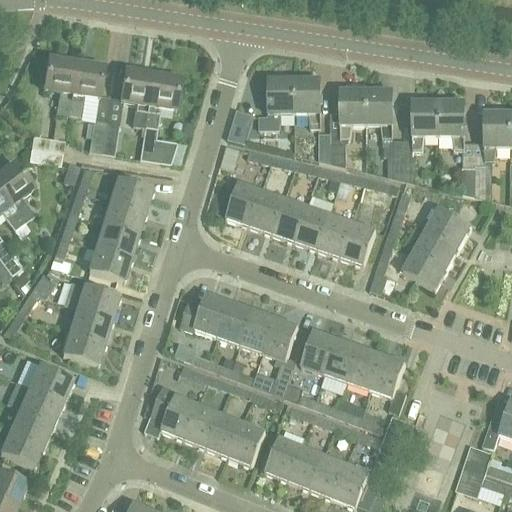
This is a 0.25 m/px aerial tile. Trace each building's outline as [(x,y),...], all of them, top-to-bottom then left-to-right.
[(69,120),(77,67),(49,63),(44,95),(60,97),(56,118),(69,120)] [(105,71),(77,67),(69,120),(81,122),(84,101),(100,103),(105,71)] [(144,132),(152,78),(140,76),(141,70),(127,68),(126,74),(124,73),(119,106),(135,108),(132,130),(144,132)] [(152,78),(144,132),(154,133),(157,111),(176,114),(181,82),(152,78)] [(295,119),(294,84),(269,84),(269,122),(256,122),(256,151),(269,154),(269,150),(279,150),(279,133),(281,119),(295,119)] [(294,84),(295,119),(308,119),(312,133),(320,133),(320,84),(294,84)] [(366,130),(366,95),(340,96),(341,144),(352,144),(353,130),(366,130)] [(366,95),(366,130),(381,130),(384,145),(393,144),(392,95),(366,95)] [(438,141),(438,107),(434,107),(434,104),(430,101),(423,101),(420,104),(420,107),(412,107),(412,155),(423,155),(425,141),(438,141)] [(444,106),(438,107),(438,141),(452,141),(455,155),(465,155),(465,106),(458,106),(458,103),(444,103),(444,106)] [(252,121),(237,116),(234,125),(249,130),(252,121)] [(510,152),(510,117),(484,118),(485,167),(495,166),(496,152),(510,152)] [(100,159),(105,128),(93,126),(88,157),(100,159)] [(105,128),(100,159),(112,161),(117,129),(105,128)] [(330,168),(331,149),(331,139),(319,139),(319,166),(330,168)] [(34,141),(32,153),(62,158),(64,145),(34,141)] [(160,155),(153,153),(154,143),(142,142),(139,165),(158,168),(160,155)] [(346,149),(331,149),(330,168),(346,172),(346,149)] [(62,158),(32,153),(30,166),(60,171),(62,158)] [(269,170),(272,161),(250,156),(248,164),(269,170)] [(296,167),(272,161),(269,170),(293,175),(296,167)] [(402,185),(402,161),(388,161),(388,181),(402,185)] [(402,161),(402,185),(415,188),(415,161),(402,161)] [(0,176),(0,194),(23,226),(33,219),(20,202),(34,192),(14,166),(0,176)] [(319,172),(296,167),(293,175),(316,181),(319,172)] [(474,172),(474,201),(487,204),(487,170),(474,170),(474,172)] [(343,177),(319,172),(316,181),(340,186),(343,177)] [(474,201),(474,172),(462,172),(463,199),(474,201)] [(76,196),(85,199),(93,176),(84,173),(76,196)] [(366,183),(343,177),(340,186),(364,192),(366,183)] [(110,206),(145,217),(152,193),(151,193),(117,183),(110,206)] [(392,189),(366,183),(364,192),(390,198),(392,189)] [(248,232),(261,196),(237,188),(225,223),(225,222),(224,224),(248,232)] [(23,226),(0,194),(0,217),(13,234),(23,226)] [(85,199),(76,196),(69,219),(77,222),(85,199)] [(261,196),(248,232),(271,239),(283,203),(261,196)] [(403,198),(395,220),(403,223),(411,200),(403,198)] [(283,203),(271,239),(294,247),(306,211),(283,203)] [(145,217),(110,206),(102,229),(138,240),(145,217)] [(306,211),(294,247),(317,255),(329,219),(306,211)] [(426,234),(460,252),(472,230),(471,230),(438,212),(426,234)] [(69,219),(61,242),(69,245),(77,222),(69,219)] [(352,227),(329,219),(317,255),(339,263),(352,227)] [(395,220),(387,243),(395,246),(403,223),(395,220)] [(375,235),(352,227),(339,263),(363,271),(363,270),(375,235)] [(138,240),(102,229),(95,253),(130,263),(138,240)] [(460,252),(426,234),(415,255),(448,273),(460,252)] [(69,245),(61,242),(54,264),(62,267),(69,245)] [(395,246),(387,243),(379,265),(376,276),(384,278),(395,246)] [(0,247),(0,265),(10,279),(19,291),(29,283),(20,271),(22,271),(3,245),(0,247)] [(130,263),(95,253),(88,276),(122,287),(123,287),(130,263)] [(448,273),(415,255),(402,277),(434,294),(434,295),(435,295),(448,273)] [(0,286),(10,279),(0,265),(0,286)] [(31,296),(38,301),(50,283),(43,279),(31,296)] [(76,313),(111,323),(118,300),(117,299),(117,300),(84,289),(76,313)] [(31,296),(17,318),(24,323),(38,301),(31,296)] [(217,342),(229,306),(206,298),(205,299),(206,299),(194,334),(217,342)] [(229,306),(217,342),(240,350),(252,314),(229,306)] [(111,323),(76,313),(69,336),(104,347),(111,323)] [(252,314),(240,350),(263,358),(275,322),(252,314)] [(24,323),(17,318),(3,339),(11,344),(24,323)] [(299,330),(275,322),(263,358),(286,366),(298,331),(298,332),(299,330)] [(324,379),(336,343),(313,335),(313,336),(313,337),(301,371),(324,379)] [(104,347),(69,336),(62,360),(95,370),(95,371),(96,371),(104,347)] [(359,351),(336,343),(324,379),(347,387),(359,351)] [(359,351),(347,387),(370,395),(383,359),(359,351)] [(206,374),(209,365),(187,357),(184,366),(206,374)] [(406,368),(383,359),(370,395),(391,402),(387,413),(400,417),(407,396),(397,393),(405,369),(406,369),(406,368)] [(209,365),(206,374),(229,382),(232,374),(209,365)] [(29,392),(63,406),(73,383),(72,383),(39,369),(29,392)] [(204,396),(207,388),(210,380),(183,370),(177,386),(204,396)] [(256,382),(232,374),(229,382),(253,391),(256,382)] [(232,389),(210,380),(207,388),(229,396),(232,389)] [(256,382),(253,391),(283,402),(289,384),(278,381),(275,390),(256,382)] [(255,397),(232,389),(229,396),(252,405),(255,397)] [(29,392),(20,414),(54,428),(63,406),(29,392)] [(255,397),(252,405),(276,414),(278,406),(255,397)] [(312,413),(315,405),(294,397),(291,405),(312,413)] [(184,446),(198,411),(175,402),(162,435),(161,435),(161,436),(184,446)] [(511,443),(511,404),(510,404),(510,405),(510,406),(506,416),(495,412),(482,450),(495,455),(500,440),(511,443)] [(338,413),(315,405),(312,413),(335,422),(338,413)] [(220,420),(198,411),(184,446),(207,454),(220,420)] [(312,428),(315,419),(293,411),(289,420),(312,428)] [(338,413),(335,422),(358,430),(361,422),(338,413)] [(20,414),(10,436),(44,450),(54,428),(20,414)] [(361,422),(358,430),(382,440),(386,432),(383,431),(385,424),(365,416),(362,423),(361,422)] [(337,428),(315,419),(312,428),(334,436),(337,428)] [(220,420),(207,454),(229,463),(243,428),(220,420)] [(393,420),(388,431),(409,440),(414,428),(393,420)] [(266,437),(243,428),(229,463),(252,472),(253,471),(252,471),(266,437)] [(360,436),(337,428),(334,436),(356,445),(360,436)] [(409,440),(388,431),(384,442),(405,450),(409,440)] [(44,450),(10,436),(0,459),(33,473),(34,474),(44,450)] [(383,444),(360,436),(356,445),(380,453),(383,444)] [(384,442),(383,444),(380,453),(401,461),(405,450),(384,442)] [(288,487),(302,452),(279,443),(266,477),(265,476),(265,477),(288,487)] [(471,450),(467,461),(489,468),(491,462),(492,457),(471,450)] [(302,452),(288,487),(310,496),(324,461),(302,452)] [(380,453),(376,464),(397,472),(401,461),(380,453)] [(347,470),(324,461),(310,496),(333,505),(347,470)] [(467,461),(463,472),(485,479),(485,478),(489,468),(467,461)] [(491,462),(489,468),(485,478),(508,486),(511,477),(499,473),(502,466),(491,462)] [(347,470),(333,505),(350,511),(356,511),(370,479),(347,470)] [(463,472),(459,483),(481,491),(484,482),(485,479),(463,472)] [(0,502),(17,510),(27,487),(0,475),(0,502)] [(481,491),(459,483),(456,495),(478,502),(481,491),(504,499),(507,490),(484,482),(481,491)] [(15,511),(17,510),(0,502),(0,511),(15,511)]
